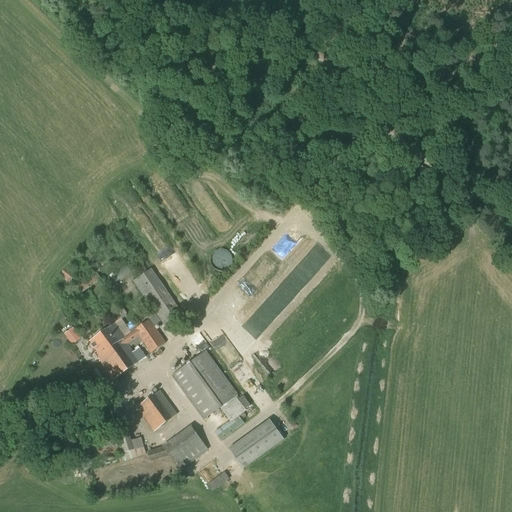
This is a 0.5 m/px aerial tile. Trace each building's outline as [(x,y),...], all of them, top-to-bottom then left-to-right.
[(187,159),(196,167),(202,161),(193,152),(187,159)] [(231,265),(232,261),(232,258),(231,256),(228,252),(225,250),(223,250),(220,249),(218,250),(216,250),(214,252),(212,253),(210,255),(210,257),(209,260),(209,262),(209,264),(210,266),(212,269),(213,270),(214,271),(217,272),(220,273),(221,273),(225,272),(229,269),(230,268),(231,265)] [(147,271),(143,265),(136,270),(140,276),(133,281),(153,312),(147,316),(149,320),(143,324),(137,317),(126,325),(122,320),(126,316),(125,315),(127,314),(123,308),(113,315),(117,321),(114,323),(115,324),(89,342),(100,361),(99,362),(113,381),(146,358),(139,348),(133,352),(130,348),(141,340),(151,355),(166,344),(155,327),(161,323),(167,331),(185,318),(151,268),(147,271)] [(67,267),(60,276),(69,284),(76,275),(67,267)] [(69,341),(78,334),(73,327),(64,334),(69,341)] [(171,377),(203,421),(238,395),(206,351),(171,377)] [(154,432),(178,415),(160,391),(136,408),(154,432)] [(132,440),(120,403),(105,408),(113,433),(75,441),(78,459),(119,452),(120,455),(123,462),(146,455),(141,438),(132,440)] [(245,424),(238,415),(214,432),(221,441),(245,424)] [(243,470),(284,440),(269,420),(228,449),(243,470)] [(180,471),(208,451),(191,426),(162,447),(147,452),(150,462),(169,456),(180,471)] [(212,491),(230,479),(225,472),(207,484),(212,491)]
